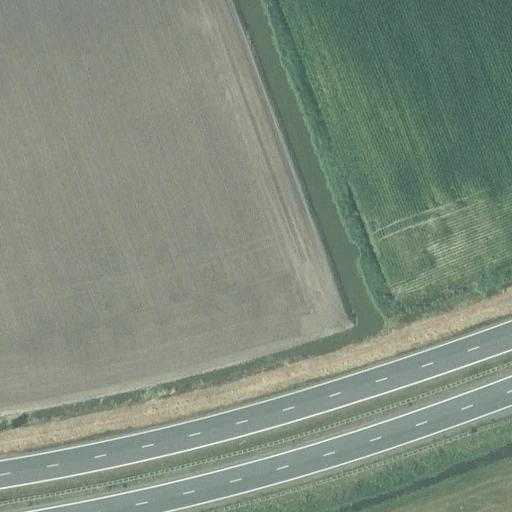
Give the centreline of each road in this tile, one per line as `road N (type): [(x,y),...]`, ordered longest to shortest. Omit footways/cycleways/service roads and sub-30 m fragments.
road 1 (trunk): [(511,336),(301,407),(0,475)]
road 2 (trunk): [(104,511),(333,453),(511,391)]
